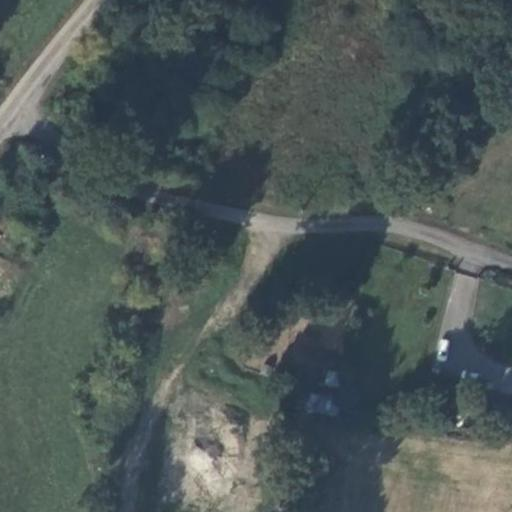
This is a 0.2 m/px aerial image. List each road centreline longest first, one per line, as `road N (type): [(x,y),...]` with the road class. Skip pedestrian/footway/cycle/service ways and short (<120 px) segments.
road 1 (unclassified): [(16,104),(41,137),(150,195),(271,223),(389,225),(511,267)]
road 2 (unclassified): [(101,0),(16,104)]
